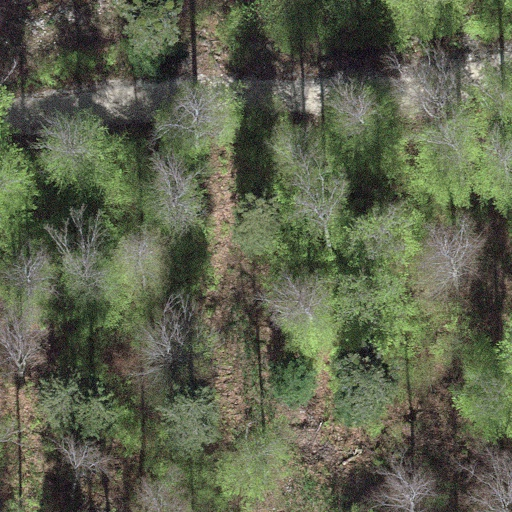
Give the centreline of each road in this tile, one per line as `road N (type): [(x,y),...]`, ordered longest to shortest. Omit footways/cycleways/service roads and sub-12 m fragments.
road 1 (track): [(0,108),(426,84),(511,69)]
road 2 (track): [(0,59),(101,32),(171,0)]
